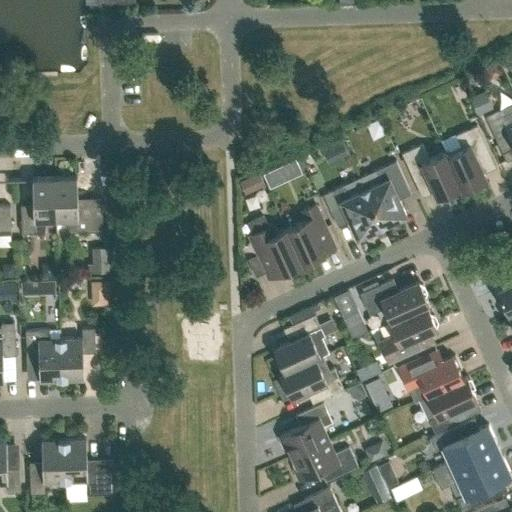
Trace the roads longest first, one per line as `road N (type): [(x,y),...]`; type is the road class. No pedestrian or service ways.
road 1 (residential): [(248,511),(240,325),(437,235)]
road 2 (residential): [(227,20),(487,11)]
road 3 (residential): [(109,140),(230,135),(227,20)]
road 4 (residential): [(109,140),(110,30),(133,22),(227,20)]
road 5 (residential): [(511,397),(437,235)]
road 6 (residential): [(0,409),(132,405)]
